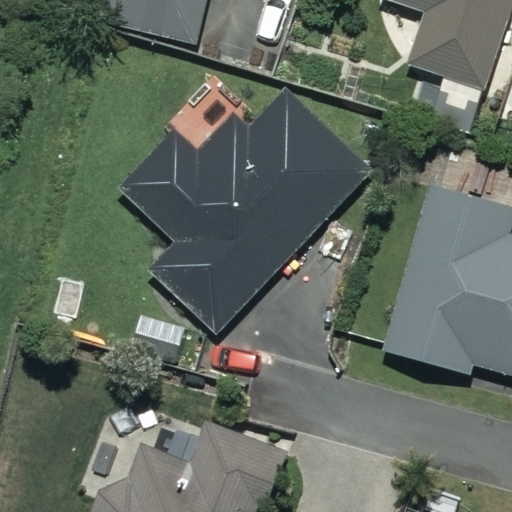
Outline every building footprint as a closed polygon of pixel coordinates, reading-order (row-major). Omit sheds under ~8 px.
[(101,0),(95,26),(192,49),(204,0),(101,0)] [(393,0),(425,7),(412,66),(490,84),(509,0),(393,0)] [(365,175),(281,95),(249,129),(234,115),(197,154),(172,130),(118,187),(177,243),(149,271),(214,333),(365,175)] [(386,348),(475,371),(477,364),(511,372),(511,235),(502,233),(509,205),(428,185),(386,348)] [(258,511),(281,454),(203,424),(188,463),(128,439),(99,511),(258,511)]
